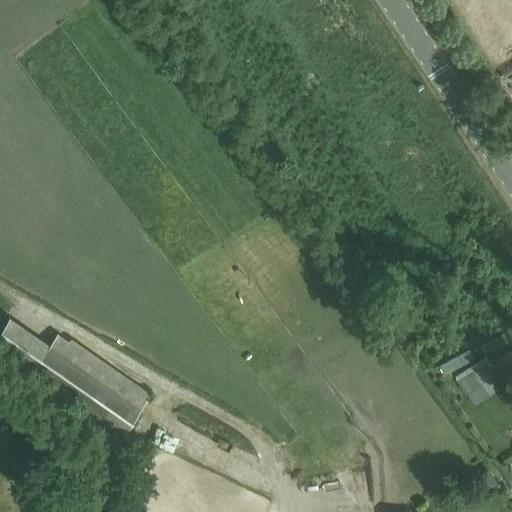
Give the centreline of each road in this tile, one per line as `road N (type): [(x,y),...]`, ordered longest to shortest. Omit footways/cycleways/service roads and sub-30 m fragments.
road 1 (track): [(286,511),(280,469),(235,427),(0,290)]
road 2 (unclassified): [(511,179),(391,0)]
